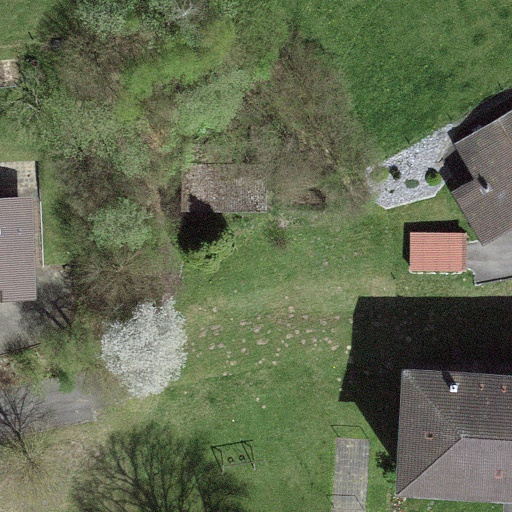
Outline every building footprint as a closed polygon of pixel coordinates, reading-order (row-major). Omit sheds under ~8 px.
[(511,117),(466,146),(483,175),(459,189),(487,236),(511,220),(509,216),(511,214),(511,117)] [(263,206),(263,166),(183,166),(183,206),(263,206)] [(0,290),(25,289),(22,202),(0,202),(0,290)] [(411,268),(465,269),(465,241),(411,241),(411,268)] [(511,472),(511,378),(411,371),(406,466),(511,472)]
